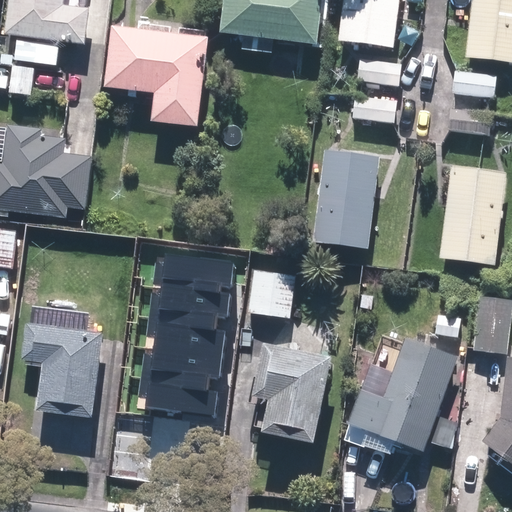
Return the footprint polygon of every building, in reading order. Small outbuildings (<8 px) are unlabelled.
[(17,0),(13,35),(24,36),(21,60),(61,66),(64,42),(95,46),(100,8),(69,4),(69,0),(17,0)] [(232,0),(230,32),(330,42),(334,0),(232,0)] [(407,0),(350,0),(346,41),(403,47),(407,0)] [(511,0),(477,0),(473,60),(511,62),(511,0)] [(120,26),(114,84),(164,90),(161,120),(212,126),(221,37),(120,26)] [(405,63),(363,60),(361,82),(404,84),(405,63)] [(504,74),(457,71),(455,97),(501,101),(504,74)] [(402,102),(362,96),(359,119),(399,124),(402,102)] [(499,117),(453,112),(451,133),(497,137),(499,117)] [(57,129),(11,127),(9,160),(0,159),(0,212),(74,217),(75,207),(92,208),(94,156),(70,155),(70,146),(56,145),(57,129)] [(378,156),(326,150),(315,242),(367,248),(378,156)] [(511,212),(511,168),(456,164),(448,259),(507,265),(511,212)] [(28,230),(0,228),(0,267),(26,269),(28,230)] [(223,287),(233,288),(237,262),(166,253),(164,264),(156,263),(153,283),(162,284),(222,292),(223,287)] [(298,275),(253,269),(248,313),(293,318),(298,275)] [(218,317),(229,319),(232,293),(222,292),(162,284),(160,295),(152,294),(149,316),(217,325),(218,317)] [(511,297),(482,295),(477,353),(511,355),(511,297)] [(110,330),(87,329),(87,316),(34,314),(32,361),(52,362),(50,411),(106,413),(110,330)] [(217,325),(149,316),(146,336),(155,338),(153,347),(224,357),(228,331),(216,330),(217,325)] [(393,371),(371,363),(345,434),(392,451),(395,441),(424,452),(460,354),(407,334),(393,371)] [(262,345),(253,397),(267,400),(261,433),(315,443),(331,357),(262,345)] [(224,357),(153,347),(152,355),(144,354),(141,375),(209,384),(209,378),(221,380),(224,357)] [(482,442),(511,465),(511,360),(506,360),(502,416),(482,442)] [(215,418),(219,392),(208,391),(209,384),(141,375),(138,396),(146,397),(145,409),(215,418)]
